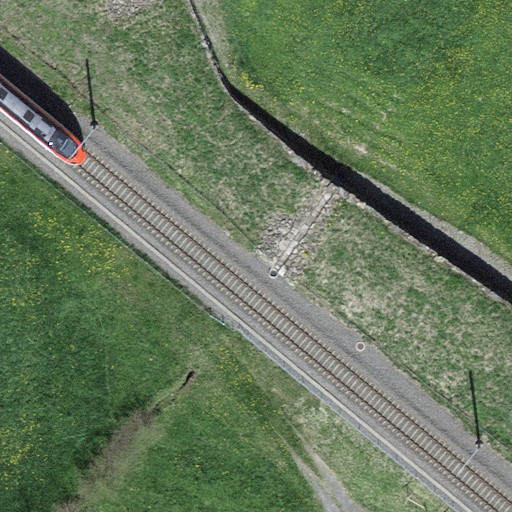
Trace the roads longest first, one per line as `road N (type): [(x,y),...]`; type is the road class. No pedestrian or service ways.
road 1 (track): [(511,287),(461,242),(268,113),(237,73),(205,0)]
road 2 (track): [(188,336),(262,411),(339,511)]
